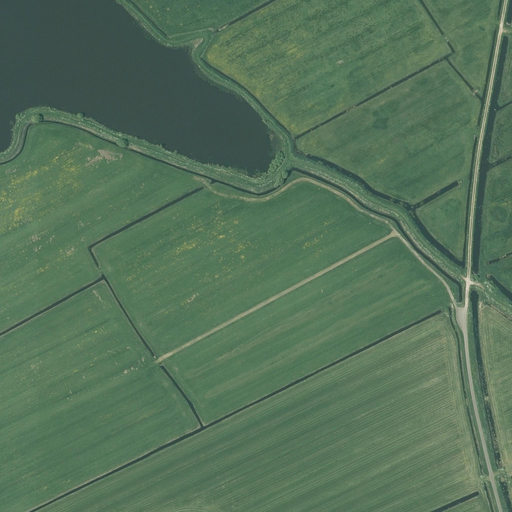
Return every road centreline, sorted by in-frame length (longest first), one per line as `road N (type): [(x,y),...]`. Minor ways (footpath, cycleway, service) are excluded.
road 1 (track): [(468,282),(476,169),(506,0)]
road 2 (unclassified): [(501,511),(461,314)]
